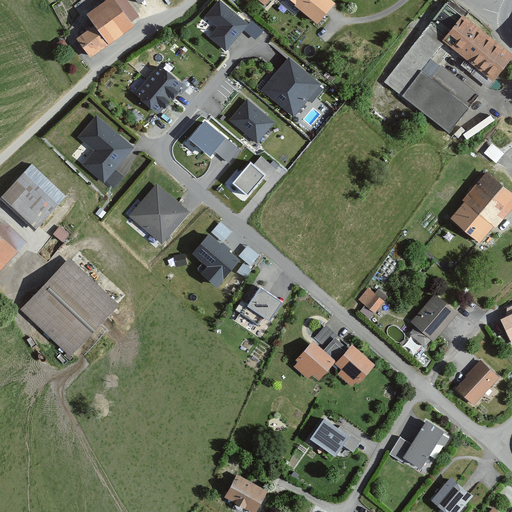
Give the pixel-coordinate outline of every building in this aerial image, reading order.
[(136,23),(119,0),(103,0),(88,12),(96,23),(78,36),(92,56),(136,23)] [(248,23),(221,0),(216,0),(204,15),(216,26),(208,36),(225,50),(248,23)] [(294,0),(319,21),(337,0),(336,0),(294,0)] [(422,70),(446,40),(463,19),(444,4),(385,81),(402,95),(422,70)] [(511,59),(511,50),(467,14),(463,19),(446,40),(495,80),(511,59)] [(327,87),(289,56),(262,89),(292,114),(306,97),(313,103),(327,87)] [(183,85),(158,64),(133,92),(158,114),(183,85)] [(431,78),(422,70),(402,95),(449,132),(479,93),(442,64),(431,78)] [(274,119),(245,97),(227,120),(256,143),(274,119)] [(491,114),(463,130),(466,136),(494,119),(491,114)] [(132,147),(96,115),(77,136),(94,150),(82,163),(115,192),(127,178),(115,167),(132,147)] [(205,116),(187,136),(211,157),(228,137),(205,116)] [(491,141),(484,151),(496,160),(504,151),(491,141)] [(249,158),(230,182),(250,198),(269,174),(249,158)] [(67,195),(31,163),(3,194),(38,226),(67,195)] [(511,209),(511,186),(489,168),(464,198),(468,201),(496,224),(498,226),(511,209)] [(192,208),(157,180),(129,214),(164,242),(192,208)] [(496,224),(468,201),(455,217),(483,239),(496,224)] [(8,221),(0,228),(0,230),(17,248),(26,240),(8,221)] [(60,225),(54,231),(62,239),(68,233),(60,225)] [(0,230),(0,270),(20,250),(17,248),(0,230)] [(241,255),(210,231),(194,253),(205,262),(198,271),(218,286),(241,255)] [(70,255),(20,308),(69,355),(120,303),(70,255)] [(246,274),(250,267),(243,262),(238,269),(246,274)] [(283,300),(261,285),(242,312),(258,323),(263,316),(269,320),(283,300)] [(384,299),(367,286),(358,299),(375,312),(384,299)] [(459,311),(436,292),(412,320),(436,339),(459,311)] [(325,323),(315,334),(337,355),(347,343),(325,323)] [(337,361),(314,340),(294,363),(309,377),(313,373),(322,381),(333,369),(356,389),(379,364),(354,342),(337,361)] [(500,375),(481,358),(456,386),(475,403),(500,375)] [(362,442),(323,415),(307,437),(334,456),(341,446),(353,455),(362,442)] [(455,432),(428,416),(413,442),(405,454),(425,466),(440,441),(447,446),(455,432)] [(405,454),(413,442),(402,435),(391,451),(403,458),(405,454)] [(257,511),(269,490),(237,473),(225,496),(256,511),(257,511)] [(461,511),(476,494),(452,474),(434,497),(452,511),(461,511)]
